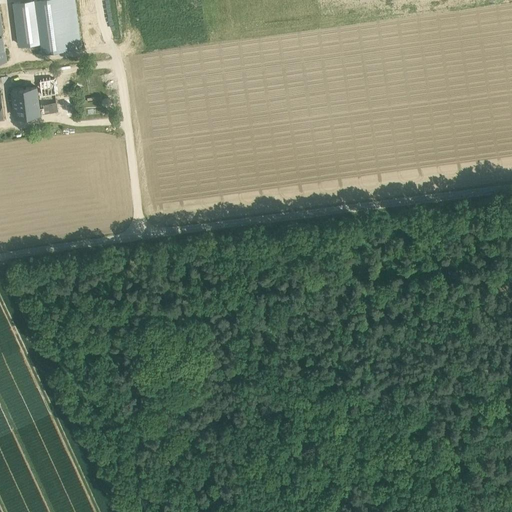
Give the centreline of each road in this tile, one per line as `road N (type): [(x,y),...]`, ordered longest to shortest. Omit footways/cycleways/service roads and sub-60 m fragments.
road 1 (track): [(0,256),(511,188)]
road 2 (track): [(7,255),(125,511)]
road 3 (track): [(21,61),(96,49),(122,62),(141,234)]
